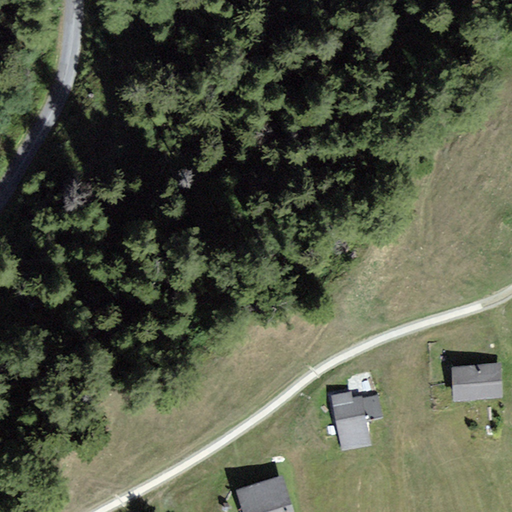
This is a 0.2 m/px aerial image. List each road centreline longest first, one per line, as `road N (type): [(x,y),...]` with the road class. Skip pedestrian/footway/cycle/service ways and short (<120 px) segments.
road 1 (track): [(77,511),(373,320),(511,270)]
road 2 (tertiary): [(71,0),(63,75),(0,192)]
